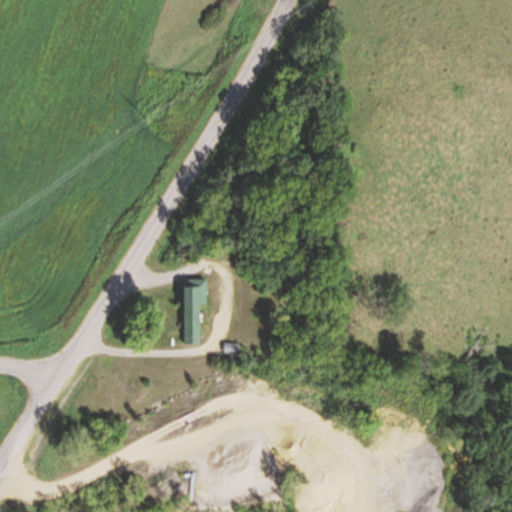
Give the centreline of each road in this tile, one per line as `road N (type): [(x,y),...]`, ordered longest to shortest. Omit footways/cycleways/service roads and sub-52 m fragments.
road 1 (secondary): [(0,468),(173,208),(288,0)]
road 2 (track): [(0,483),(43,494),(179,436),(271,435),(347,458),(364,511)]
